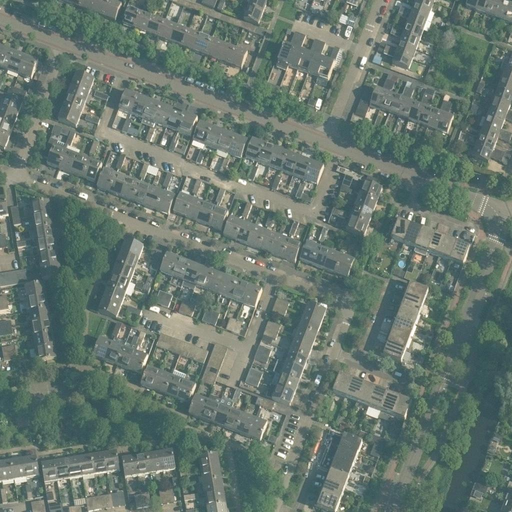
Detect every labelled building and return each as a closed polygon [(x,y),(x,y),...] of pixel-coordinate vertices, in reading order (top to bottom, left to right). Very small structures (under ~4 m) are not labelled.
[(69,0),(68,4),(80,8),(82,0),(69,0)] [(82,0),(80,8),(92,13),(96,0),(82,0)] [(107,0),(96,0),(92,13),(103,17),(110,1),(107,0)] [(203,0),(202,4),(214,8),(216,3),(209,0),(203,0)] [(264,0),(251,0),(250,5),(242,2),(240,7),(248,10),(249,8),(263,13),(268,1),(264,0)] [(309,1),(305,0),(302,0),(299,9),(305,11),(309,1)] [(414,0),(416,1),(414,6),(431,12),(434,2),(428,0),(414,0)] [(468,0),(466,7),(476,10),(479,0),(468,0)] [(479,0),(476,10),(486,14),(490,0),(479,0)] [(490,0),(486,14),(495,18),(501,0),(490,0)] [(506,3),(506,0),(501,0),(495,18),(505,21),(511,5),(506,3)] [(116,22),(122,6),(110,1),(103,17),(116,22)] [(200,13),(202,7),(194,4),(192,10),(200,13)] [(412,11),(401,7),(400,11),(427,22),(431,12),(414,6),(412,11)] [(129,8),(123,25),(135,29),(141,13),(129,8)] [(202,8),(200,13),(208,16),(210,11),(202,8)] [(244,20),(259,25),(263,13),(249,8),(248,10),(244,20)] [(321,10),(319,16),(324,18),(328,19),(329,20),(332,12),(326,10),(325,12),(321,10)] [(216,19),(218,14),(210,11),(208,16),(216,19)] [(398,16),(409,20),(407,25),(423,32),(427,22),(400,11),(398,16)] [(141,13),(135,29),(147,34),(153,17),(141,13)] [(224,22),(225,17),(218,14),(216,19),(224,22)] [(458,15),(455,22),(461,24),(464,18),(458,15)] [(349,16),(346,25),(354,28),(357,19),(349,16)] [(153,17),(147,34),(159,38),(165,22),(153,17)] [(226,17),(224,22),(231,25),(233,20),(226,17)] [(239,28),(241,23),(233,20),(231,25),(239,28)] [(165,22),(159,38),(171,43),(177,26),(165,22)] [(247,30),(249,25),(241,22),(240,28),(247,30)] [(405,30),(394,26),(392,30),(420,41),(423,32),(407,25),(405,30)] [(177,26),(171,43),(182,47),(188,31),(177,26)] [(257,29),(249,26),(247,31),(255,34),(257,29)] [(266,32),(257,29),(255,34),(265,37),(266,32)] [(391,34),(402,39),(400,44),(416,50),(420,41),(392,30),(391,34)] [(188,31),(182,47),(194,52),(200,35),(188,31)] [(295,32),(290,47),(285,45),(276,67),(287,71),(288,66),(300,34),(295,32)] [(300,51),(306,36),(300,34),(288,66),(298,70),(305,53),(300,51)] [(200,35),(194,52),(206,56),(212,40),(200,35)] [(212,40),(206,56),(218,61),(224,44),(212,40)] [(315,40),(309,55),(305,53),(298,70),(308,74),(320,42),(315,40)] [(320,59),(326,44),(320,42),(308,74),(318,78),(325,60),(320,59)] [(224,44),(218,61),(230,65),(236,49),(224,44)] [(398,49),(387,45),(385,49),(413,59),(416,50),(400,44),(398,49)] [(335,47),(329,62),(325,60),(318,78),(328,82),(333,69),(335,64),(339,54),(340,49),(335,47)] [(0,67),(8,71),(15,53),(3,48),(0,55),(0,67)] [(242,70),(248,53),(236,49),(230,65),(242,70)] [(395,58),(392,64),(409,70),(413,59),(385,49),(383,54),(395,58)] [(497,60),(502,62),(506,53),(501,50),(497,60)] [(19,75),(26,57),(15,53),(8,71),(19,75)] [(335,64),(333,69),(337,71),(342,55),(339,54),(335,64)] [(32,80),(38,62),(26,57),(19,75),(32,80)] [(505,60),(502,70),(505,71),(511,73),(511,62),(510,61),(505,60)] [(511,73),(505,71),(501,80),(511,84),(511,73)] [(95,80),(77,73),(72,85),(90,92),(95,80)] [(387,80),(382,91),(377,89),(375,92),(376,92),(374,97),(372,102),(370,105),(380,109),(391,81),(387,80)] [(511,84),(501,80),(498,90),(511,95),(511,84)] [(395,83),(391,81),(380,109),(389,113),(396,96),(391,94),(395,83)] [(266,89),(271,91),(278,94),(280,88),(268,83),(266,89)] [(480,83),(476,92),(480,94),(481,90),(484,88),(485,85),(480,83)] [(68,97),(86,104),(90,92),(72,85),(68,97)] [(406,87),(401,98),(396,96),(389,113),(399,116),(410,89),(406,87)] [(24,99),(26,93),(14,88),(12,94),(24,99)] [(376,92),(375,92),(365,88),(364,93),(374,97),(376,92)] [(410,102),(414,90),(410,89),(399,116),(408,120),(415,103),(410,102)] [(511,101),(511,95),(498,90),(494,99),(510,106),(511,101)] [(126,92),(119,110),(132,114),(138,96),(126,92)] [(374,97),(364,93),(362,98),(372,102),(374,97)] [(425,94),(420,106),(415,103),(408,120),(418,123),(429,96),(425,94)] [(5,96),(0,108),(18,115),(23,103),(23,104),(24,103),(5,96)] [(138,96),(132,114),(143,119),(150,101),(138,96)] [(429,109),(433,98),(429,96),(418,123),(428,127),(434,111),(429,109)] [(63,109),(81,116),(86,104),(68,97),(63,109)] [(316,101),(310,98),(308,105),(314,107),(316,101)] [(372,102),(362,98),(360,103),(370,107),(370,105),(372,102)] [(511,112),(508,111),(510,106),(494,99),(491,109),(511,116),(511,112)] [(150,101),(143,119),(155,123),(162,105),(150,101)] [(444,102),(440,113),(434,111),(428,127),(437,131),(448,103),(444,102)] [(370,107),(360,103),(358,108),(368,112),(370,107)] [(451,127),(454,118),(448,116),(452,105),(448,103),(437,131),(448,135),(448,134),(451,127)] [(162,105),(155,123),(167,128),(174,110),(162,105)] [(0,109),(0,121),(14,127),(18,115),(0,108),(0,109)] [(356,114),(365,118),(368,112),(358,108),(356,114)] [(58,121),(76,128),(81,116),(63,109),(58,121)] [(505,120),(511,122),(511,116),(491,109),(487,118),(503,125),(505,120)] [(174,110),(167,128),(179,132),(186,114),(174,110)] [(191,137),(198,119),(186,114),(179,132),(191,137)] [(483,128),(511,138),(511,135),(511,134),(501,130),(503,125),(487,118),(483,128)] [(0,134),(9,138),(14,127),(0,121),(0,134)] [(200,123),(193,141),(205,146),(212,128),(200,123)] [(55,126),(52,134),(59,136),(60,134),(62,128),(55,126)] [(212,128),(205,146),(217,150),(224,132),(212,128)] [(498,139),(509,143),(511,138),(483,128),(480,137),(496,144),(498,139)] [(462,131),(458,140),(464,143),(468,133),(462,131)] [(224,132),(217,150),(229,155),(236,137),(224,132)] [(0,148),(5,151),(6,150),(5,150),(9,138),(0,134),(0,148)] [(241,159),(248,141),(236,137),(229,155),(241,159)] [(505,154),(494,149),(496,144),(480,137),(476,147),(503,158),(505,154)] [(50,158),(47,165),(60,169),(67,152),(68,147),(70,147),(73,141),(68,139),(66,146),(50,140),(44,156),(50,158)] [(253,140),(246,158),(258,162),(265,144),(253,140)] [(265,144),(258,162),(270,167),(276,149),(265,144)] [(472,157),(488,163),(491,158),(502,162),(503,158),(476,147),(472,157)] [(276,149),(270,167),(281,171),(288,153),(276,149)] [(71,174),(78,156),(67,152),(60,169),(71,174)] [(288,153),(281,171),(293,176),(300,158),(288,153)] [(83,178),(90,160),(78,156),(71,174),(83,178)] [(300,158),(293,176),(305,180),(312,162),(300,158)] [(502,162),(504,165),(508,166),(510,160),(504,158),(502,162)] [(491,159),(489,163),(498,167),(500,163),(491,159)] [(95,183),(102,165),(90,160),(83,178),(95,183)] [(317,185),(324,167),(312,162),(305,180),(317,185)] [(104,170),(97,188),(110,193),(116,175),(104,170)] [(193,184),(195,173),(189,171),(187,182),(193,184)] [(122,197),(128,179),(116,175),(110,193),(122,197)] [(369,177),(367,182),(376,185),(378,180),(369,177)] [(133,202),(140,184),(128,179),(122,197),(133,202)] [(382,189),(360,181),(355,193),(360,195),(378,202),(382,189)] [(145,206),(152,188),(140,184),(133,202),(145,206)] [(157,211),(164,193),(152,188),(145,206),(157,211)] [(169,215),(176,197),(164,193),(157,211),(169,215)] [(180,195),(174,213),(186,217),(193,199),(180,195)] [(378,202),(360,195),(355,206),(373,213),(378,202)] [(0,217),(9,216),(6,198),(0,198),(0,217)] [(198,222),(205,204),(193,199),(186,217),(198,222)] [(49,202),(31,205),(33,218),(51,215),(49,202)] [(210,226),(216,208),(205,204),(198,222),(210,226)] [(373,213),(355,206),(351,218),(369,225),(373,213)] [(18,207),(11,208),(13,221),(20,220),(18,207)] [(222,231),(229,213),(216,208),(210,226),(222,231)] [(35,231),(54,228),(51,215),(33,218),(35,231)] [(231,218),(224,236),(236,241),(243,223),(231,218)] [(346,230),(364,237),(369,225),(351,218),(346,230)] [(400,218),(392,239),(404,244),(412,223),(400,218)] [(248,245),(255,227),(243,223),(236,241),(248,245)] [(416,248),(424,228),(412,223),(404,244),(416,248)] [(259,250),(266,232),(255,227),(248,245),(259,250)] [(37,243),(56,240),(54,228),(35,231),(37,243)] [(428,253),(436,232),(424,228),(416,248),(428,253)] [(271,254),(278,236),(266,232),(259,250),(271,254)] [(439,257),(447,237),(436,232),(428,253),(439,257)] [(283,259),(290,241),(278,236),(271,254),(283,259)] [(451,262),(459,241),(447,237),(439,257),(451,262)] [(39,256),(58,253),(56,240),(37,243),(39,256)] [(144,247),(126,240),(121,253),(139,260),(144,247)] [(295,263),(302,245),(290,241),(283,259),(295,263)] [(459,241),(451,262),(463,266),(471,246),(459,241)] [(307,243),(300,261),(312,265),(319,247),(307,243)] [(324,270),(331,252),(319,247),(312,265),(324,270)] [(163,255),(157,252),(152,264),(159,267),(163,255)] [(336,274),(342,256),(331,252),(324,270),(336,274)] [(41,268),(60,265),(58,253),(39,256),(41,268)] [(139,260),(121,253),(117,265),(135,271),(139,260)] [(167,254),(160,272),(173,277),(180,259),(167,254)] [(348,279),(355,261),(342,256),(336,274),(348,279)] [(180,259),(173,277),(184,281),(191,263),(180,259)] [(191,263),(184,281),(196,286),(203,268),(191,263)] [(43,281),(62,278),(60,265),(41,268),(43,281)] [(135,271),(117,265),(112,276),(130,283),(135,271)] [(203,268),(196,286),(208,290),(215,272),(203,268)] [(15,273),(17,285),(29,283),(28,277),(22,278),(21,272),(15,273)] [(215,272),(208,290),(220,295),(227,277),(215,272)] [(130,283),(112,276),(108,288),(126,295),(130,283)] [(227,277),(220,295),(232,299),(238,281),(227,277)] [(446,277),(444,283),(453,286),(455,281),(446,277)] [(238,281),(232,299),(243,304),(250,286),(238,281)] [(44,284),(26,287),(28,300),(46,297),(44,284)] [(428,292),(408,284),(404,296),(424,304),(428,292)] [(445,284),(443,291),(453,294),(455,288),(445,284)] [(256,309),(262,291),(250,286),(243,304),(256,309)] [(126,295),(108,288),(103,300),(121,307),(126,295)] [(160,291),(155,303),(162,306),(166,294),(160,291)] [(168,308),(173,296),(166,294),(162,306),(168,308)] [(424,304),(404,296),(399,308),(419,315),(424,304)] [(30,313),(48,309),(46,297),(28,300),(30,313)] [(290,304),(277,299),(275,306),(287,310),(290,304)] [(99,312),(117,319),(121,307),(103,300),(99,312)] [(183,300),(179,312),(185,315),(190,303),(183,300)] [(192,317),(196,305),(190,303),(185,315),(192,317)] [(326,311),(308,304),(304,317),(322,323),(326,311)] [(272,312),(285,317),(287,310),(275,306),(272,312)] [(419,315),(399,308),(395,319),(415,327),(419,315)] [(32,325),(51,322),(48,309),(30,313),(32,325)] [(207,309),(202,321),(209,324),(213,312),(207,309)] [(215,326),(220,314),(213,312),(209,324),(215,326)] [(322,323),(304,317),(299,328),(317,335),(322,323)] [(231,318),(226,330),(232,333),(237,321),(231,318)] [(415,327),(395,319),(390,331),(411,339),(415,327)] [(240,331),(243,323),(237,321),(232,333),(244,337),(246,333),(240,331)] [(11,322),(0,323),(0,330),(12,328),(11,322)] [(34,337),(53,335),(51,322),(32,325),(34,337)] [(281,327),(268,323),(266,330),(278,334),(281,327)] [(0,335),(0,337),(13,335),(12,328),(0,330),(0,335)] [(317,335),(299,328),(295,341),(313,347),(317,335)] [(263,336),(276,340),(278,334),(266,330),(263,336)] [(411,339),(390,331),(386,343),(406,351),(411,339)] [(161,334),(156,346),(162,349),(167,337),(161,334)] [(36,350),(55,347),(53,335),(34,337),(36,350)] [(129,371),(136,353),(138,346),(141,347),(143,340),(138,339),(139,338),(134,337),(129,350),(124,348),(117,366),(129,371)] [(167,337),(162,349),(168,351),(173,339),(167,337)] [(100,339),(93,357),(105,362),(112,344),(100,339)] [(173,339),(168,351),(174,353),(179,341),(173,339)] [(179,341),(174,353),(180,355),(185,343),(179,341)] [(313,347),(295,341),(290,352),(308,358),(313,347)] [(185,343),(180,355),(185,357),(190,345),(185,343)] [(381,356),(401,363),(406,351),(386,343),(381,356)] [(112,344),(105,362),(117,366),(124,348),(112,344)] [(228,349),(216,344),(214,350),(226,355),(228,349)] [(190,345),(185,357),(192,360),(197,348),(190,345)] [(15,346),(2,348),(3,355),(16,353),(15,346)] [(272,351),(259,346),(257,353),(269,358),(272,351)] [(38,363),(57,360),(55,347),(36,350),(38,363)] [(197,348),(192,360),(198,362),(203,350),(197,348)] [(204,364),(208,352),(203,350),(198,362),(204,364)] [(226,355),(214,350),(211,356),(224,360),(226,355)] [(308,358),(290,352),(286,350),(281,362),(286,364),(304,371),(308,358)] [(4,362),(17,360),(16,353),(3,355),(4,362)] [(141,375),(148,357),(136,353),(129,371),(141,375)] [(255,359),(267,364),(269,358),(257,353),(255,359)] [(224,360),(211,356),(209,361),(222,365),(224,360)] [(222,365),(209,361),(207,366),(220,371),(222,365)] [(304,371),(286,364),(281,375),(299,382),(304,371)] [(220,371),(207,366),(205,372),(218,376),(220,371)] [(148,368),(141,386),(153,390),(160,372),(148,368)] [(263,374),(250,370),(248,376),(260,381),(263,374)] [(165,395),(172,377),(160,372),(153,390),(165,395)] [(218,376),(205,372),(203,377),(209,379),(216,382),(218,376)] [(299,382),(281,375),(276,373),(271,385),(277,387),(295,394),(299,382)] [(341,373),(333,394),(346,398),(353,378),(341,373)] [(246,383),(258,387),(260,381),(248,376),(246,383)] [(172,377),(165,395),(177,399),(184,381),(172,377)] [(353,378),(346,398),(357,403),(365,382),(353,378)] [(188,404),(195,386),(184,381),(177,399),(188,404)] [(365,382),(357,403),(369,407),(377,387),(365,382)] [(295,394),(277,387),(271,385),(267,397),(290,406),(295,394)] [(377,387),(369,407),(381,412),(389,391),(377,387)] [(389,391),(381,412),(393,416),(400,395),(389,391)] [(405,421),(413,400),(400,395),(393,416),(405,421)] [(210,396),(208,401),(201,419),(213,424),(220,406),(222,400),(210,396)] [(196,397),(189,414),(201,419),(208,401),(196,397)] [(272,411),(275,404),(262,399),(260,406),(272,411)] [(220,406),(213,424),(225,428),(231,410),(220,406)] [(231,410),(225,428),(237,433),(243,415),(231,410)] [(243,415),(237,433),(249,437),(255,419),(243,415)] [(261,442),(267,424),(255,419),(249,437),(261,442)] [(382,437),(384,432),(372,427),(370,433),(382,437)] [(362,443),(342,435),(337,448),(358,455),(362,443)] [(278,439),(270,436),(268,441),(275,444),(278,439)] [(386,438),(383,445),(391,449),(394,441),(386,438)] [(497,449),(489,446),(487,452),(495,455),(497,449)] [(333,460),(353,467),(358,455),(337,448),(333,460)] [(176,470),(173,451),(160,453),(163,472),(176,470)] [(120,471),(117,452),(104,455),(107,473),(120,471)] [(147,456),(151,474),(163,472),(160,453),(147,456)] [(92,457),(95,475),(107,473),(104,455),(92,457)] [(218,455),(199,458),(201,471),(220,468),(218,455)] [(135,458),(138,476),(151,474),(147,456),(135,458)] [(79,459),(82,478),(95,475),(92,457),(79,459)] [(40,476),(37,458),(24,460),(27,479),(40,476)] [(122,460),(125,478),(138,476),(135,458),(122,460)] [(67,461),(70,480),(82,478),(79,459),(67,461)] [(11,462),(14,481),(27,479),(24,460),(11,462)] [(328,471),(349,479),(353,467),(333,460),(328,471)] [(70,480),(67,461),(55,463),(58,482),(70,480)] [(0,463),(0,471),(2,483),(14,481),(11,462),(0,463)] [(42,465),(45,484),(58,482),(55,463),(42,465)] [(369,465),(366,472),(373,474),(375,468),(369,465)] [(220,468),(201,471),(203,484),(222,481),(220,468)] [(324,483),(344,491),(349,479),(328,471),(324,483)] [(222,481),(203,484),(205,496),(224,493),(222,481)] [(320,495),(340,503),(344,491),(324,483),(320,495)] [(478,484),(476,491),(485,494),(488,488),(478,484)] [(175,503),(173,490),(166,491),(168,504),(175,503)] [(159,492),(162,505),(168,504),(166,491),(159,492)] [(126,506),(124,493),(117,494),(120,507),(126,506)] [(224,493),(205,496),(207,509),(226,506),(224,493)] [(111,495),(113,508),(120,507),(117,494),(111,495)] [(150,507),(148,494),(141,495),(144,508),(150,507)] [(104,496),(107,509),(113,508),(111,495),(104,496)] [(135,496),(137,509),(144,508),(141,495),(135,496)] [(315,507),(328,511),(335,511),(340,503),(320,495),(315,507)] [(93,498),(95,511),(101,510),(99,497),(93,498)] [(87,505),(88,511),(95,511),(93,498),(87,499),(87,505)] [(44,501),(31,503),(32,509),(45,507),(44,501)] [(511,511),(511,504),(506,503),(502,511),(511,511)]
